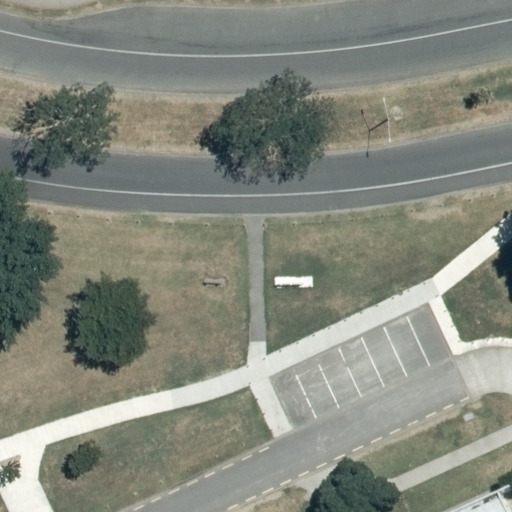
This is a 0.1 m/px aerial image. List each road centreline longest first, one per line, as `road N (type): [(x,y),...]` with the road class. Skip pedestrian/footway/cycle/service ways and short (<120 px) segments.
road 1 (tertiary): [(0,51),(203,79),(328,73),(511,41)]
road 2 (tertiary): [(511,142),(353,169),(257,173),(147,172),(0,151)]
